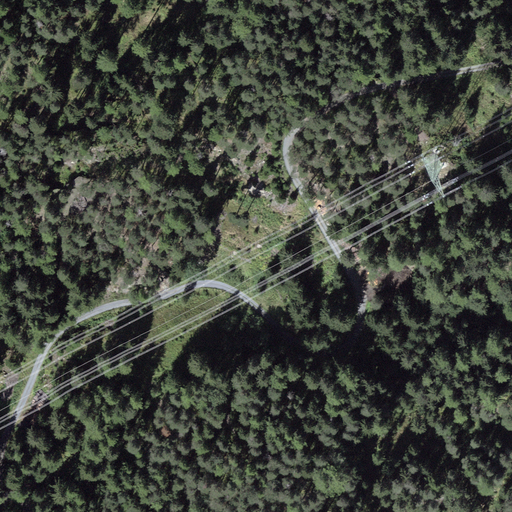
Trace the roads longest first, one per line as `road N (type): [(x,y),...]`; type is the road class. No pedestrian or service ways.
road 1 (track): [(7,491),(0,465),(6,426),(45,343),(92,312),(210,281),(248,300),(282,334),(334,351),(351,344),(361,326),(356,284),(292,175),(292,135),(355,90),(511,62)]
road 2 (track): [(7,491),(55,471),(74,453),(84,393),(94,380),(218,362),(265,348),(282,334)]
